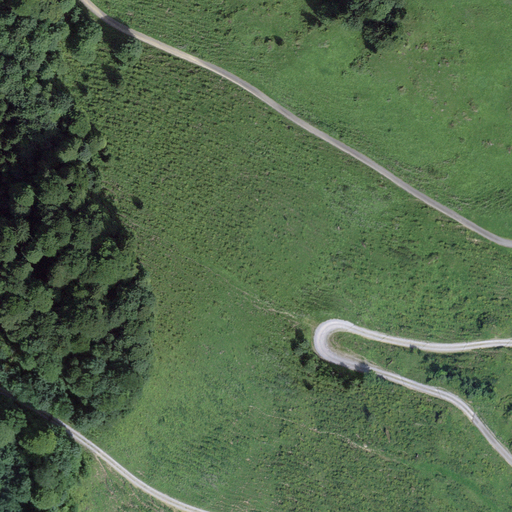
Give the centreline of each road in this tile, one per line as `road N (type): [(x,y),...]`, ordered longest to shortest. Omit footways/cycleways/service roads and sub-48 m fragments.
road 1 (track): [(511,244),(228,75),(83,0)]
road 2 (track): [(511,460),(458,402),(328,355),(320,342),(334,324),(429,347),(511,343)]
road 3 (track): [(0,388),(150,489),(203,511)]
